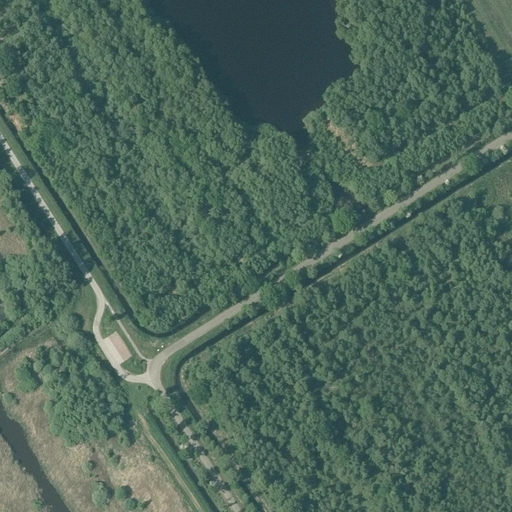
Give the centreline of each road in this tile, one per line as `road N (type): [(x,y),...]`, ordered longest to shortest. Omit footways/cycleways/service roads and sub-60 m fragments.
road 1 (unclassified): [(153,377),(161,357),(511,134)]
road 2 (unclassified): [(153,377),(121,375),(95,331),(101,297),(0,141)]
road 3 (unclassified): [(237,511),(153,377)]
